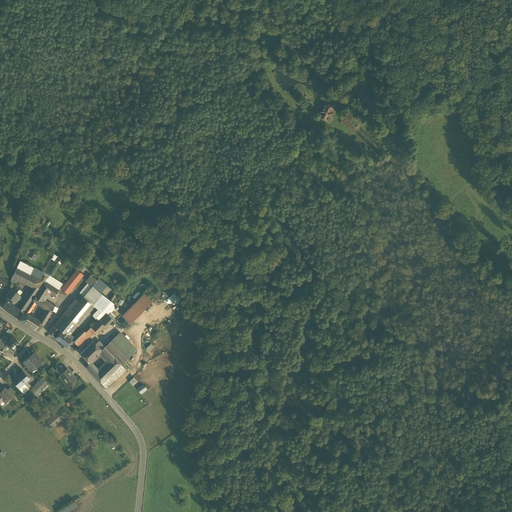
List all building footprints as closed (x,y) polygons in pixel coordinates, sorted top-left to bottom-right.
[(352,92),(355,96),(367,87),(364,83),(352,92)] [(318,117),(327,121),(335,107),(326,102),(318,117)] [(355,122),(356,121),(348,112),(341,118),(349,127),(350,126),(355,122)] [(60,259),(57,257),(46,274),(49,276),(60,259)] [(51,259),(43,272),(46,274),(54,261),(52,259),(51,259)] [(34,268),(20,261),(16,268),(30,275),(34,268)] [(30,275),(16,268),(12,276),(19,279),(32,286),(36,278),(35,278),(30,275)] [(46,274),(43,272),(34,268),(30,275),(35,278),(36,278),(40,280),(43,275),(44,276),(46,274)] [(76,270),(61,289),(67,294),(83,275),(76,270)] [(44,276),(43,275),(40,280),(35,287),(35,288),(40,290),(45,281),(47,279),(47,278),(44,276)] [(51,276),(49,280),(47,279),(45,281),(55,287),(59,290),(62,284),(51,276)] [(100,280),(93,287),(100,293),(106,286),(100,280)] [(45,281),(40,290),(36,295),(32,300),(36,303),(41,306),(42,307),(46,301),(45,300),(50,294),(55,287),(45,281)] [(88,284),(79,294),(83,297),(92,287),(88,284)] [(92,287),(83,297),(91,304),(98,309),(93,314),(93,315),(98,320),(105,313),(114,304),(100,293),(93,287),(92,286),(92,287)] [(59,290),(55,287),(50,294),(54,297),(59,290)] [(11,289),(4,298),(6,300),(6,299),(13,304),(20,295),(11,289)] [(33,292),(24,305),(28,307),(32,301),(32,300),(36,295),(33,292)] [(144,294),(123,316),(128,321),(150,300),(144,294)] [(91,304),(83,297),(72,311),(70,313),(67,317),(75,323),(91,304)] [(13,304),(6,299),(6,300),(1,306),(7,311),(14,316),(20,310),(13,304)] [(75,299),(68,308),(72,311),(79,302),(75,299)] [(28,307),(26,310),(29,312),(36,303),(32,300),(28,307)] [(54,306),(46,301),(42,307),(46,309),(41,317),(43,320),(46,321),(52,311),(55,307),(54,306)] [(68,308),(53,325),(57,328),(67,316),(67,317),(70,313),(72,311),(68,308)] [(24,313),(19,321),(24,324),(26,321),(27,322),(30,316),(27,315),(24,313)] [(105,313),(98,320),(105,327),(112,320),(105,313)] [(38,322),(30,316),(27,322),(26,321),(24,324),(34,330),(39,322),(38,322)] [(67,316),(57,328),(61,331),(65,335),(68,332),(75,323),(67,317),(67,316)] [(91,327),(96,333),(97,333),(99,333),(105,327),(98,320),(91,327)] [(53,325),(48,332),(51,335),(57,328),(53,325)] [(82,345),(89,338),(93,334),(94,335),(96,333),(91,327),(85,332),(84,334),(75,343),(80,347),(82,345)] [(65,335),(71,339),(75,343),(84,334),(85,332),(82,330),(75,337),(68,332),(65,335)] [(65,335),(61,331),(55,338),(66,346),(71,339),(65,335)] [(134,352),(117,334),(111,341),(128,358),(134,352)] [(1,340),(1,339),(0,339),(0,349),(2,346),(8,339),(4,336),(1,340)] [(12,337),(9,340),(8,339),(2,346),(7,350),(6,351),(11,355),(15,350),(13,348),(18,342),(12,337)] [(93,341),(80,354),(89,363),(99,353),(102,350),(100,348),(93,341)] [(128,358),(111,341),(104,347),(102,350),(99,353),(106,361),(101,366),(110,375),(114,379),(125,369),(121,365),(128,358)] [(43,361),(36,353),(33,355),(36,360),(37,359),(40,363),(43,361)] [(36,360),(33,355),(30,358),(29,357),(23,362),(31,371),(40,363),(37,359),(36,360)] [(60,365),(55,369),(60,375),(65,371),(60,365)] [(110,375),(101,366),(96,371),(99,374),(105,381),(110,375)] [(105,381),(99,374),(96,371),(91,367),(90,367),(87,369),(102,384),(105,381)] [(65,371),(60,375),(69,385),(76,380),(67,369),(65,371)] [(22,370),(11,380),(19,388),(23,385),(30,379),(22,370)] [(105,381),(102,384),(106,388),(114,379),(110,375),(105,381)] [(133,377),(128,381),(132,385),(136,381),(133,377)] [(48,383),(42,378),(29,391),(35,397),(48,383)] [(23,385),(19,388),(23,393),(27,390),(23,385)] [(143,385),(137,389),(141,394),(146,390),(143,385)] [(8,391),(5,388),(0,392),(0,397),(3,401),(6,399),(7,399),(8,400),(12,396),(8,391)] [(61,409),(46,422),(52,428),(67,415),(61,409)] [(92,441),(77,455),(82,461),(98,447),(92,441)] [(56,511),(66,511),(76,506),(73,501),(56,511)]
